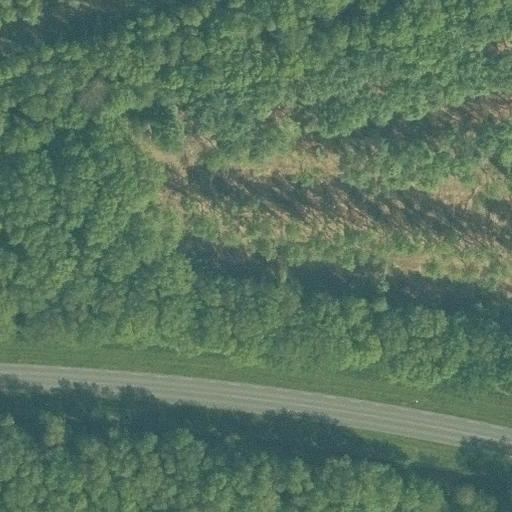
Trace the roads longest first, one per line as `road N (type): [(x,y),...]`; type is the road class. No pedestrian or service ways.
road 1 (primary): [(0,376),(273,400),(511,441)]
road 2 (track): [(0,106),(302,0)]
